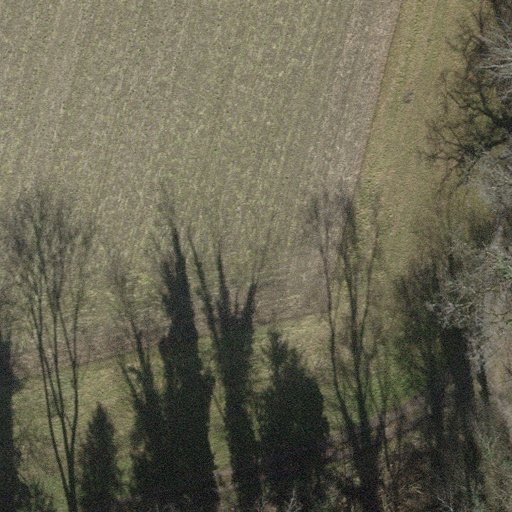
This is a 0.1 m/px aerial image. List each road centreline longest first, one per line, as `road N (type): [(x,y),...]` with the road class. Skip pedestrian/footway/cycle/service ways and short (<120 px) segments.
road 1 (track): [(468,386),(100,511)]
road 2 (track): [(511,223),(468,386),(511,418)]
